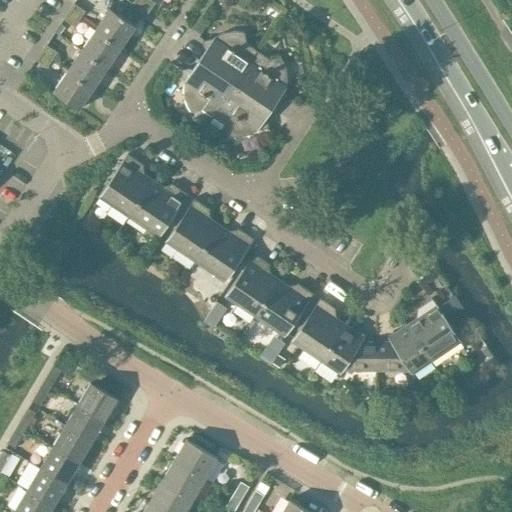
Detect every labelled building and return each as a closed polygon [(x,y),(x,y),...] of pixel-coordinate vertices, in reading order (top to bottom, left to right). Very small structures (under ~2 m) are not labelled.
[(133,0),(132,3),(140,8),(144,0),(133,0)] [(144,0),(140,8),(147,13),(155,2),(151,0),(144,0)] [(69,11),(80,18),(85,11),(74,3),(69,11)] [(95,29),(121,46),(135,25),(109,8),(95,29)] [(63,19),(75,26),(80,18),(69,11),(63,19)] [(81,49),(107,67),(121,46),(95,29),(81,49)] [(199,59),(235,84),(257,51),(246,43),(243,32),(235,31),(228,32),(221,34),(214,38),(202,40),(203,47),(206,49),(199,59)] [(41,52),(52,59),(57,52),(46,44),(41,52)] [(67,70),(93,87),(107,67),(81,49),(67,70)] [(257,51),(235,84),(271,108),(278,97),(281,99),(288,98),(286,86),(286,77),(285,70),(283,63),(280,57),(269,58),(257,51)] [(36,60),(47,67),(52,59),(41,52),(36,60)] [(202,109),(213,117),(221,105),(235,84),(199,59),(192,70),(189,68),(182,69),(185,81),(183,87),(183,93),(185,100),(187,105),(190,111),(202,109)] [(53,91),(79,108),(93,87),(67,70),(53,91)] [(226,135),(233,136),(239,136),(246,135),(251,133),(256,129),(268,127),(267,120),(264,118),(271,108),(235,84),(221,105),(213,117),(224,124),(226,135)] [(99,196),(129,216),(141,199),(153,180),(142,173),(141,168),(144,164),(128,153),(123,160),(110,179),(99,196)] [(129,216),(158,236),(170,219),(183,200),(187,193),(171,182),(169,186),(164,187),(153,180),(141,199),(129,216)] [(165,241),(195,261),(207,243),(219,225),(208,217),(207,212),(210,209),(194,198),(189,205),(177,224),(165,241)] [(195,261),(225,281),(236,264),(249,245),(254,238),(238,227),(235,231),(230,232),(219,225),(207,243),(195,261)] [(225,295),(254,316),(266,298),(279,279),(268,272),(267,267),(270,263),(253,252),(249,259),(237,278),(225,295)] [(254,316),(284,336),(296,318),(309,299),(313,293),(297,282),(294,286),(290,286),(279,279),(266,298),(254,316)] [(332,343),(345,324),(334,317),(333,312),(336,308),(320,297),(315,304),(303,323),(291,340),(321,360),(332,343)] [(420,344),(431,360),(461,341),(450,324),(437,304),(432,297),(416,308),(418,312),(418,317),(407,324),(420,344)] [(351,370),(375,370),(375,341),(362,341),(361,341),(364,337),(345,324),(332,343),(321,360),(340,373),(344,365),(351,370)] [(407,365),(412,373),(431,360),(420,344),(407,324),(388,337),(390,341),(375,341),(375,370),(401,370),(407,365)] [(43,382),(51,387),(61,369),(53,365),(43,382)] [(77,403),(104,419),(117,397),(90,381),(77,403)] [(32,400),(40,405),(51,387),(43,382),(32,400)] [(65,424),(91,440),(104,419),(77,403),(65,424)] [(17,425),(25,430),(36,412),(28,407),(17,425)] [(52,446),(79,462),(91,440),(65,424),(52,446)] [(7,443),(15,447),(25,430),(17,425),(7,443)] [(173,459),(204,478),(217,456),(186,438),(173,459)] [(40,467),(66,483),(79,462),(52,446),(40,467)] [(0,454),(0,472),(10,455),(2,450),(0,454)] [(161,480),(192,499),(204,478),(173,459),(161,480)] [(27,488),(54,504),(66,483),(40,467),(27,488)] [(149,501),(167,511),(184,511),(192,499),(161,480),(149,501)] [(232,494),(241,499),(248,486),(240,481),(232,494)] [(14,510),(16,511),(48,511),(54,504),(27,488),(14,510)] [(247,503),(256,508),(263,494),(255,490),(247,503)] [(225,508),(231,511),(232,511),(241,499),(232,494),(225,508)] [(281,511),(311,511),(289,499),(281,511)] [(142,511),(167,511),(149,501),(142,511)] [(242,511),(253,511),(256,508),(247,503),(242,511)]
